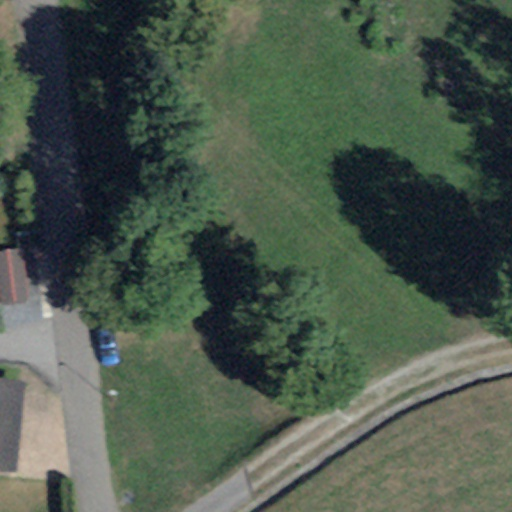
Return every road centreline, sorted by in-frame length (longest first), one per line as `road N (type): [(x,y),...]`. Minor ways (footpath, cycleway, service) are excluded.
road 1 (residential): [(104,511),(32,0)]
road 2 (unclassified): [(199,511),(372,393),(511,342)]
